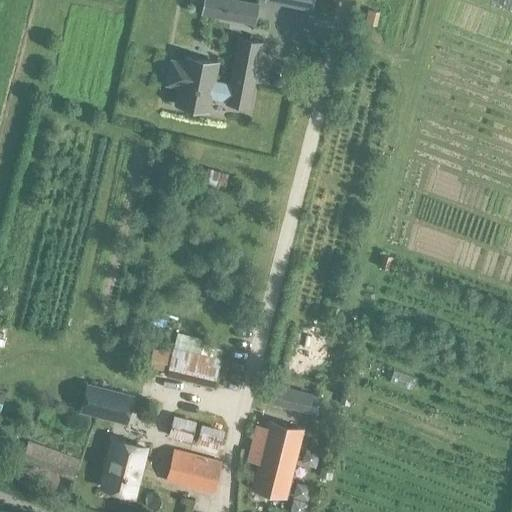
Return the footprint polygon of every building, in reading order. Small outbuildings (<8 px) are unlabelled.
[(245,0),(225,0),(222,16),(251,21),(255,2),(245,0)] [(313,0),(264,0),(265,1),(312,10),(313,0)] [(368,5),(364,16),(381,21),(385,11),(368,5)] [(285,58),(312,59),(313,20),(286,19),(285,58)] [(173,71),(170,85),(180,87),(177,104),(208,110),(211,97),(226,100),(226,104),(249,108),(262,41),(239,37),(230,84),(214,81),(217,63),(186,57),(185,63),(175,61),(173,71)] [(164,371),(173,342),(156,337),(148,366),(164,371)] [(182,346),(178,364),(214,371),(218,353),(182,346)] [(87,382),(79,411),(128,424),(135,394),(87,382)] [(293,388),(271,382),(267,399),(281,403),(289,405),(305,409),(309,392),(293,388)] [(180,408),(171,427),(211,447),(221,428),(180,408)] [(255,424),(246,460),(257,463),(251,489),(287,498),(304,429),(268,419),(266,427),(255,424)] [(23,460),(73,478),(82,452),(73,449),(71,455),(31,440),(23,460)] [(112,441),(100,487),(133,495),(144,449),(112,441)] [(213,493),(221,459),(174,447),(165,481),(213,493)]
